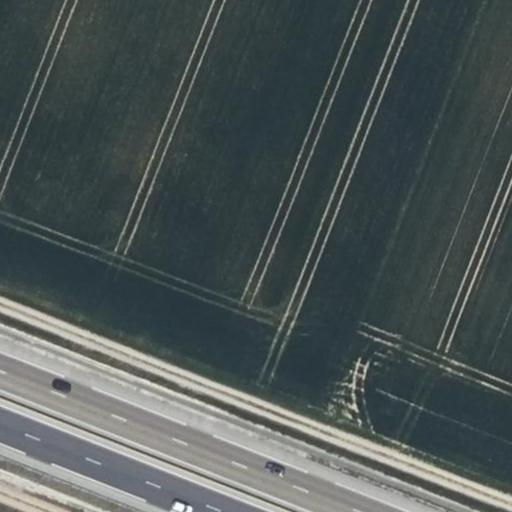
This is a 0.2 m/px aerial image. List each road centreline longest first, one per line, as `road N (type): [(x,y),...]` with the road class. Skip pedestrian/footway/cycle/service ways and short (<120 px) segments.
road 1 (track): [(0,297),(511,497)]
road 2 (primary): [(360,511),(0,370)]
road 3 (primary): [(0,424),(223,511)]
